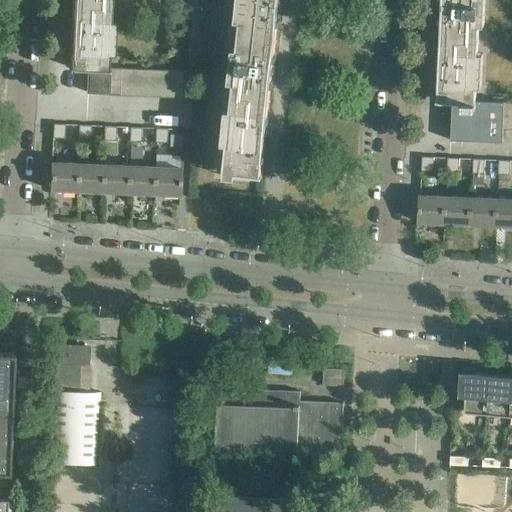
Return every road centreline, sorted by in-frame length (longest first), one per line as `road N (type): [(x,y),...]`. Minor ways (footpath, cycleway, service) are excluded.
road 1 (unclassified): [(11,284),(377,320)]
road 2 (unclassified): [(380,288),(14,253)]
road 3 (residential): [(380,288),(392,0)]
road 4 (residential): [(14,253),(28,0)]
road 5 (unclassified): [(377,320),(511,333)]
road 6 (unclassified): [(511,301),(380,288)]
